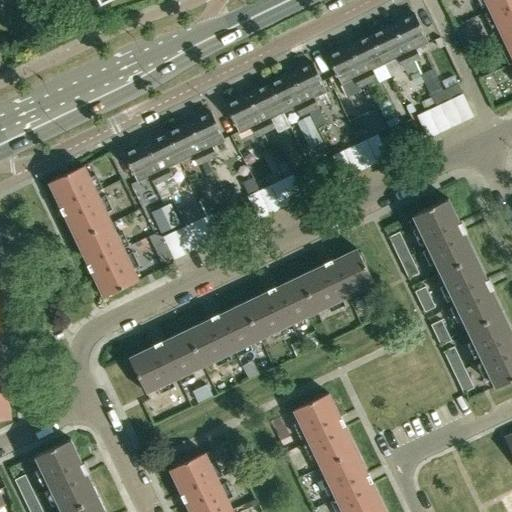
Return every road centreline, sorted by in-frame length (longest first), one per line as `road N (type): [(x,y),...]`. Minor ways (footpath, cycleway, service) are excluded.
road 1 (residential): [(90,404),(78,355),(96,327),(482,143)]
road 2 (residential): [(0,168),(43,169),(375,0)]
road 3 (primary): [(0,129),(203,40)]
road 4 (residential): [(415,511),(403,486),(408,458),(511,410)]
road 5 (residential): [(497,136),(434,6)]
road 6 (residential): [(144,511),(90,404)]
